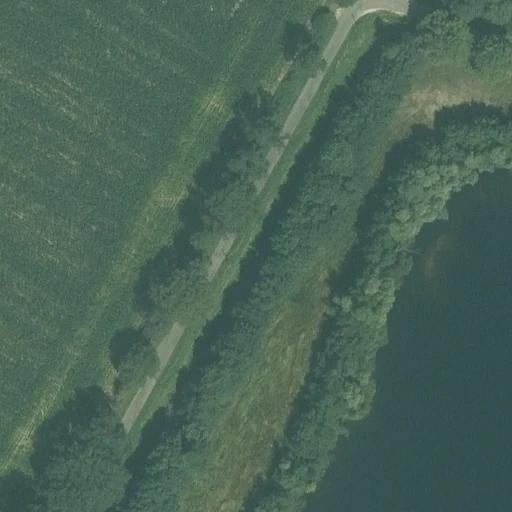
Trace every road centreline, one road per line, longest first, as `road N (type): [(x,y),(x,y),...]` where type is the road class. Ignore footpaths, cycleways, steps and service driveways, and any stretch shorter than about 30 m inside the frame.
road 1 (unclassified): [(364,0),(91,511)]
road 2 (residential): [(398,0),(511,52)]
